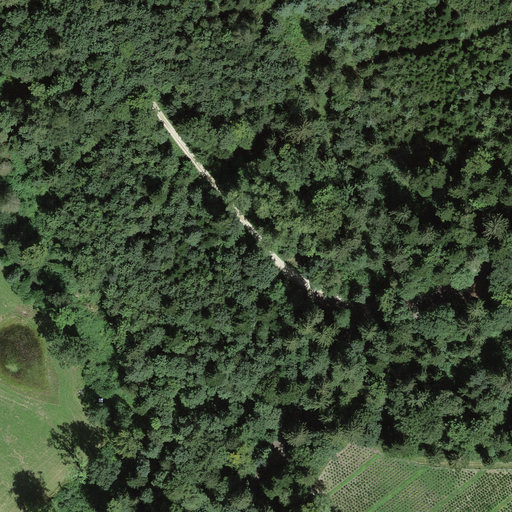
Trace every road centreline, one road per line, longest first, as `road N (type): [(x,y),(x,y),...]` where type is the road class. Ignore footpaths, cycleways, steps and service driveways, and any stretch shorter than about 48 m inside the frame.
road 1 (track): [(102,0),(163,119),(284,265),(314,285),(361,306),(412,300),(511,253)]
road 2 (track): [(361,306),(281,431),(282,453),(336,511)]
